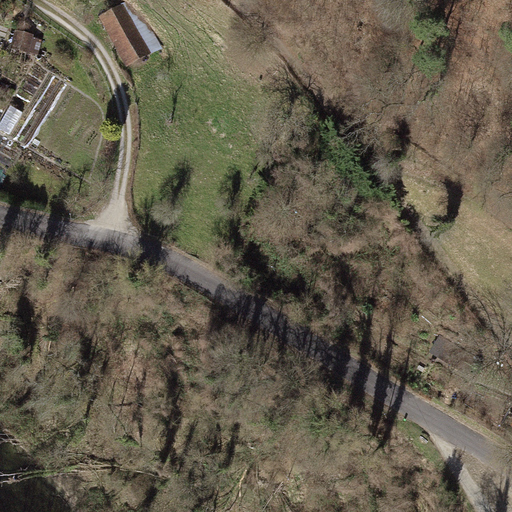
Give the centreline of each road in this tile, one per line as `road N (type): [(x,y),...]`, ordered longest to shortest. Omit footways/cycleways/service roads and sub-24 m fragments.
road 1 (track): [(511,341),(243,0)]
road 2 (track): [(117,238),(125,107),(111,66),(85,33),(33,0)]
